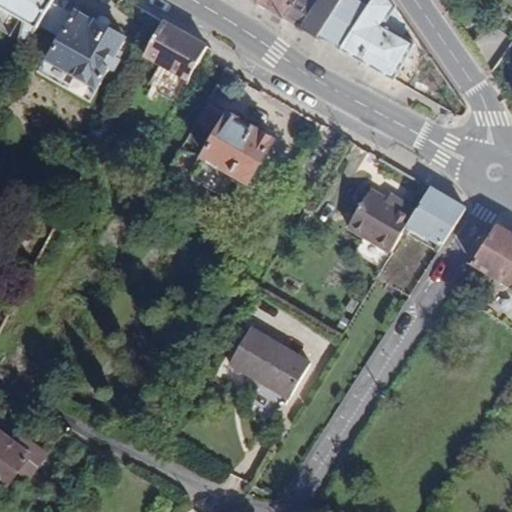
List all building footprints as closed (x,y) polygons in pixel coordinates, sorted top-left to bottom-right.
[(27,48),(41,24),(54,0),(0,0),(0,5),(25,20),(18,43),(27,48)] [(59,0),(54,0),(41,24),(65,38),(53,61),(98,89),(124,41),(78,14),(80,11),(59,0)] [(258,0),(257,2),(284,17),(293,3),(296,5),(298,0),(258,0)] [(319,37),(344,0),(322,0),(317,8),(304,0),(298,0),(296,5),(293,3),(284,17),(319,37)] [(368,0),(344,0),(319,37),(343,51),(373,3),(368,0)] [(397,7),(392,0),(374,0),(373,3),(343,51),(396,81),(417,45),(386,26),(397,7)] [(511,39),(488,23),(473,47),(494,75),(511,48),(511,39)] [(208,48),(165,24),(148,56),(190,81),(208,48)] [(227,117),(208,105),(199,122),(220,134),(205,159),(251,184),(275,141),(228,115),(227,117)] [(431,188),(418,211),(408,227),(442,245),(467,209),(431,188)] [(347,228),(393,254),(408,227),(418,211),(393,196),(391,200),(374,190),(347,228)] [(511,286),(511,234),(498,227),(474,264),(511,286)] [(231,365),(290,400),(311,364),(252,329),(231,365)] [(21,473),(33,482),(66,434),(59,430),(45,451),(35,445),(28,454),(0,435),(0,487),(8,493),(21,473)]
